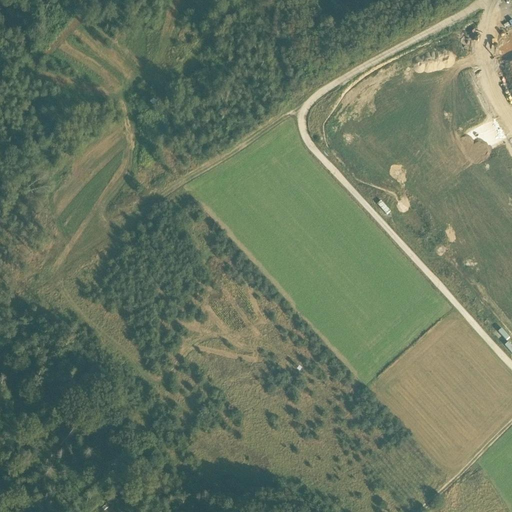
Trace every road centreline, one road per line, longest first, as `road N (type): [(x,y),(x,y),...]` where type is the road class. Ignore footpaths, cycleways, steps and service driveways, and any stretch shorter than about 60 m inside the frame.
road 1 (track): [(493,0),(293,115),(295,129),(511,367)]
road 2 (track): [(293,115),(85,253),(56,224),(62,204),(123,124),(121,110),(94,83)]
road 3 (track): [(424,511),(511,426)]
